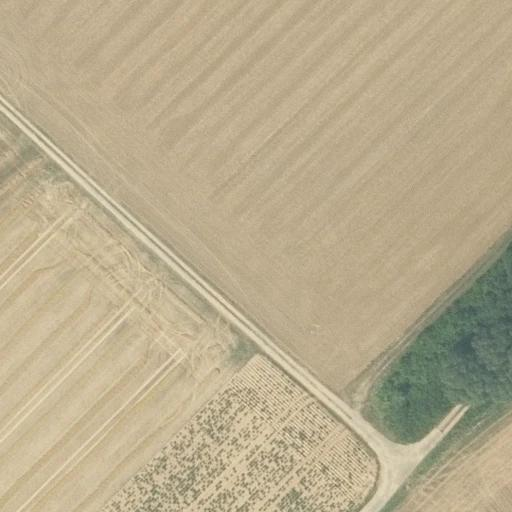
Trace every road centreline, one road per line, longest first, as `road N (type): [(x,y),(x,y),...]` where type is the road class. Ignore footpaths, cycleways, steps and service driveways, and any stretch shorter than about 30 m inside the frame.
road 1 (track): [(348,416),(0,107)]
road 2 (track): [(511,245),(400,351),(348,416)]
road 3 (track): [(511,353),(367,511)]
